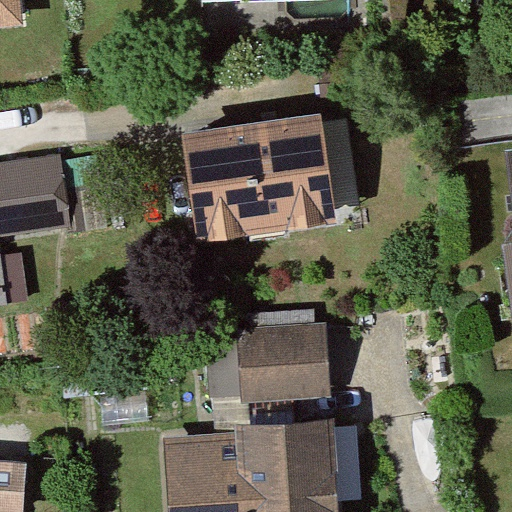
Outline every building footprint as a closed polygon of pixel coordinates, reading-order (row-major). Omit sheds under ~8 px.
[(13,0),(0,0),(0,18),(15,18),(13,0)] [(354,111),(321,116),(333,196),(365,191),(354,111)] [(313,114),(162,131),(174,243),(326,226),(313,114)] [(511,135),(490,139),(511,306),(511,135)] [(51,162),(0,167),(0,231),(58,225),(51,162)] [(314,332),(227,334),(228,396),(315,394),(314,332)] [(323,511),(319,423),(148,432),(152,511),(323,511)] [(12,456),(0,454),(0,510),(7,511),(12,456)]
